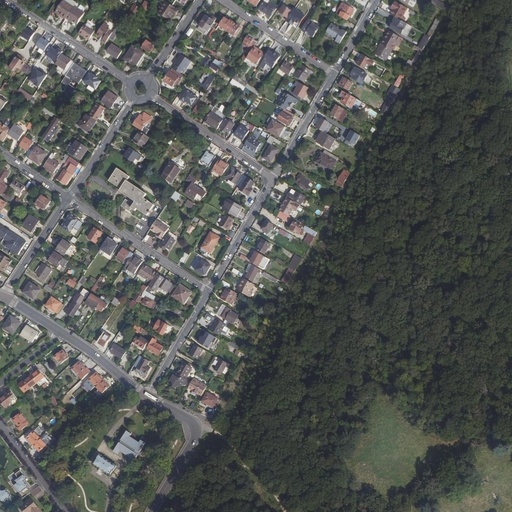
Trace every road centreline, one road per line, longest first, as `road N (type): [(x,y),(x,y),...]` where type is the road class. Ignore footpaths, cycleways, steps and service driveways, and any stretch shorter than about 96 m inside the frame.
road 1 (residential): [(207,291),(68,198)]
road 2 (residential): [(140,89),(6,0)]
road 3 (residential): [(273,178),(140,89)]
road 4 (residential): [(333,73),(223,0)]
road 5 (residential): [(273,178),(207,291)]
road 6 (residential): [(68,198),(140,89)]
road 7 (residential): [(333,73),(273,178)]
road 8 (residential): [(207,291),(148,396)]
